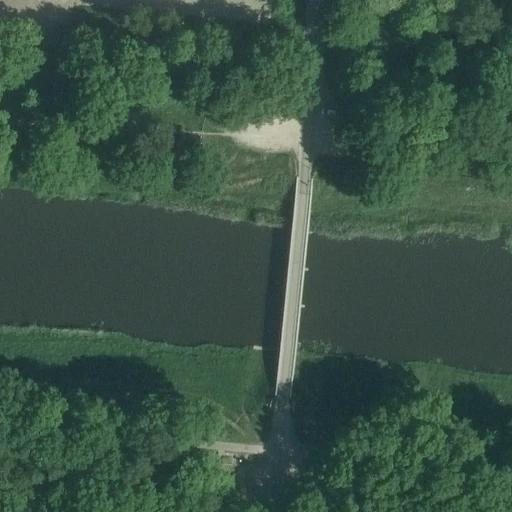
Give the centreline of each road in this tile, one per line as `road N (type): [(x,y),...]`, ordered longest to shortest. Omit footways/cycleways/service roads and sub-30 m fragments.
road 1 (unclassified): [(274,511),(314,0)]
road 2 (track): [(0,115),(511,151)]
road 3 (track): [(275,498),(235,509),(0,511)]
